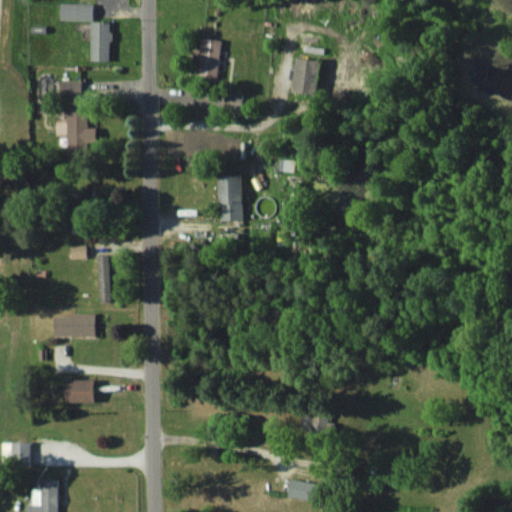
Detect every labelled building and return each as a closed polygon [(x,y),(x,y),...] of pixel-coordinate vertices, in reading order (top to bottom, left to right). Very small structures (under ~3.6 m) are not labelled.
[(93,19),(94,2),(61,2),(60,19),(93,19)] [(91,59),(110,60),(111,21),(92,20),(91,59)] [(198,74),(217,76),(223,39),(203,36),(198,74)] [(317,93),(320,59),(297,57),(293,91),(317,93)] [(85,98),(85,80),(61,79),(60,98),(85,98)] [(243,111),(244,93),(226,92),(225,110),(243,111)] [(68,159),(89,159),(90,142),(96,142),(97,127),(88,126),(88,107),(69,106),(68,120),(58,120),(57,135),(69,135),(68,159)] [(242,173),(219,174),(220,220),(243,219),(242,173)] [(86,223),(73,222),(73,232),(86,232),(86,223)] [(86,244),(71,244),(72,258),(86,257),(86,244)] [(109,254),(99,255),(100,301),(111,301),(109,254)] [(55,314),(55,334),(96,335),(96,314),(55,314)] [(67,401),(96,400),(95,378),(66,379),(67,401)] [(329,421),(330,416),(306,409),(300,430),(330,439),(335,423),(329,421)] [(3,440),(2,462),(30,463),(31,441),(3,440)] [(27,511),(58,511),(58,477),(41,477),(41,488),(33,489),(33,504),(27,504),(27,511)] [(289,496),(313,499),(314,481),(291,479),(289,496)]
